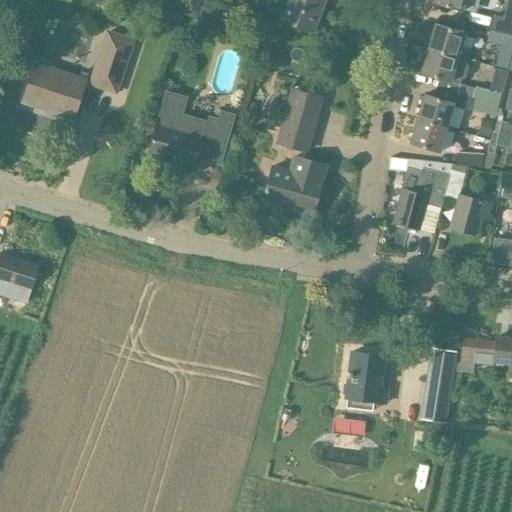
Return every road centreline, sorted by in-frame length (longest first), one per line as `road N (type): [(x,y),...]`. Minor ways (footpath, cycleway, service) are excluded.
road 1 (unclassified): [(357,272),(161,238),(0,187)]
road 2 (residential): [(357,272),(400,0)]
road 3 (residential): [(511,286),(357,272)]
